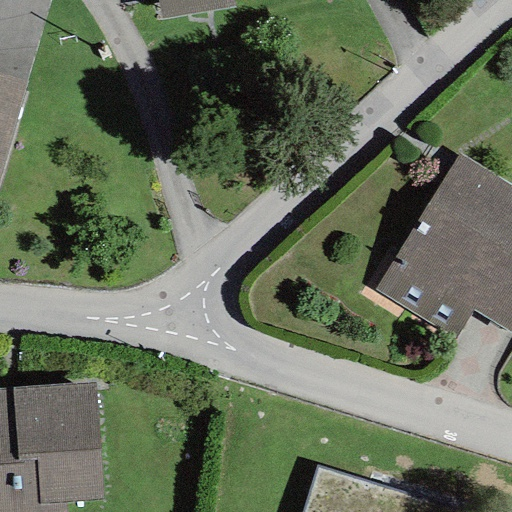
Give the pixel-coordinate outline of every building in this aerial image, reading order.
[(156,0),(160,22),(233,9),(231,0),(156,0)] [(0,168),(25,82),(0,74),(0,168)] [(511,202),(511,188),(456,155),(375,289),(455,338),(472,310),(511,334),(511,203),(511,202)] [(93,383),(0,389),(0,511),(62,511),(61,504),(102,500),(93,383)] [(458,511),(315,470),(302,511),(458,511)]
